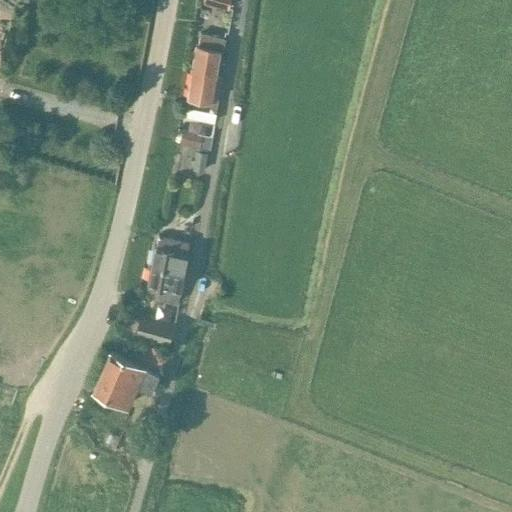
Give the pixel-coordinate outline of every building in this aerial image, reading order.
[(191,70),(215,74),(219,51),(222,51),(224,37),(200,33),(198,44),(196,44),(191,70)] [(188,106),(186,117),(215,121),(216,111),(215,111),(221,75),(215,74),(191,70),(187,96),(190,96),(188,106)] [(179,141),(179,142),(199,146),(202,133),(182,130),(179,141)] [(196,149),(193,168),(202,169),(203,169),(204,169),(207,151),(207,150),(196,149)] [(154,246),(150,264),(183,271),(187,252),(189,241),(158,235),(156,246),(154,246)] [(149,283),(146,295),(177,301),(183,271),(150,264),(147,283),(149,283)] [(137,335),(168,341),(171,321),(140,316),(137,335)] [(108,350),(92,389),(93,389),(127,404),(136,384),(150,390),(167,352),(143,341),(134,361),(128,358),(109,351),(108,350)]
